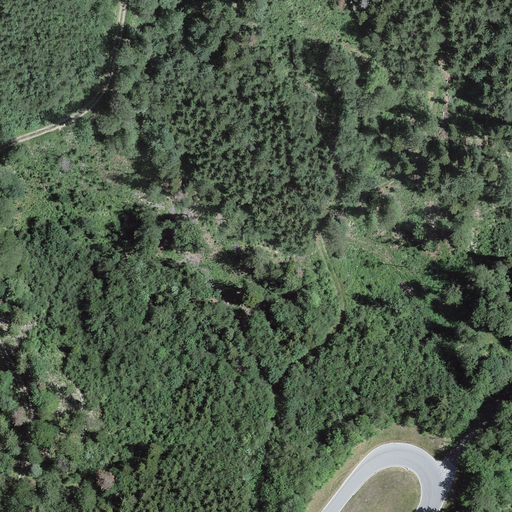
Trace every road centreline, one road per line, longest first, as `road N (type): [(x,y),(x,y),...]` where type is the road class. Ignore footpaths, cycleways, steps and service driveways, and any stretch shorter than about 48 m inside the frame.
road 1 (track): [(0,147),(69,120),(98,95),(124,0)]
road 2 (track): [(10,511),(31,421),(0,345)]
road 3 (tertiary): [(331,511),(371,464),(395,454),(429,470),(434,494),(427,511)]
